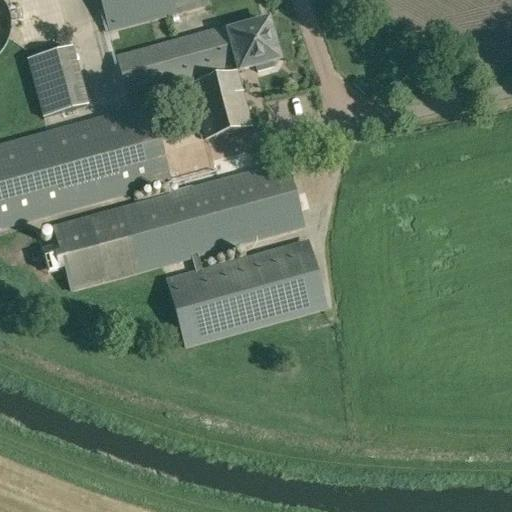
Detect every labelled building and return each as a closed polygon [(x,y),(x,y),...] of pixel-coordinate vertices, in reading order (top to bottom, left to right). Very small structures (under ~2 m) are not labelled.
[(98,0),(108,35),(210,7),(208,0),(98,0)] [(300,0),(305,21),(318,18),(313,0),(300,0)] [(282,63),(269,18),(224,30),(224,28),(115,58),(126,97),(198,78),(199,83),(188,86),(203,141),(252,127),(238,76),(282,63)] [(37,56),(48,116),(95,107),(83,48),(37,56)] [(146,109),(111,118),(0,147),(0,229),(131,194),(167,185),(165,180),(164,176),(146,109)] [(206,271),(202,257),(305,229),(287,164),(58,227),(75,292),(196,259),(199,273),(171,280),(189,349),(327,311),(308,243),(206,271)]
